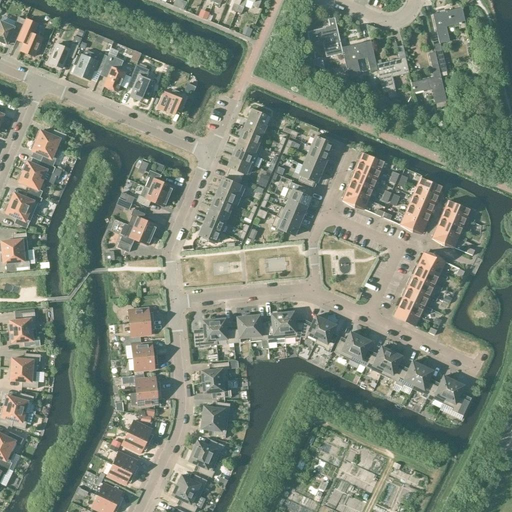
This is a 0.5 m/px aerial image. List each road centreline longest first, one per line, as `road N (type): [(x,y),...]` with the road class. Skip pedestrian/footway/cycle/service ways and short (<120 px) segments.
road 1 (residential): [(137,511),(178,418),(174,303)]
road 2 (residential): [(211,153),(41,82)]
road 3 (residential): [(174,303),(169,257),(211,153)]
road 4 (residential): [(370,316),(395,251),(324,215)]
road 5 (residential): [(174,303),(314,289)]
